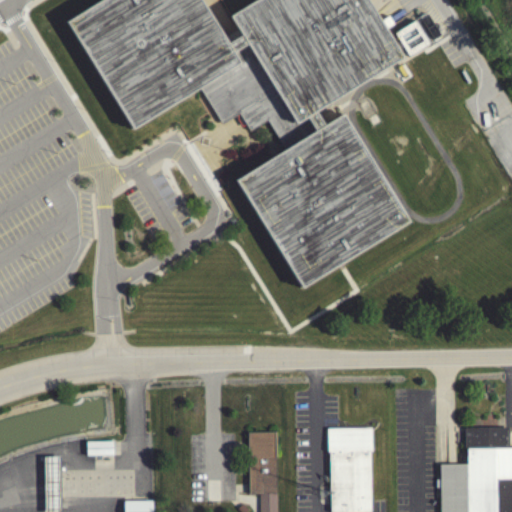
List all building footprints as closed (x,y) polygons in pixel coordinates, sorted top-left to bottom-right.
[(67,20),(99,0),(202,0),(228,42),(242,33),(230,15),(253,0),(369,0),(403,55),(316,110),(324,124),(342,113),(409,220),(302,286),(235,178),(286,147),(268,118),(250,129),(239,111),(222,122),(199,86),(133,127),(67,20)] [(408,60),(440,39),(425,16),(393,37),(408,60)] [(325,425),(373,425),(373,510),(331,511),(331,449),(325,449),(325,425)] [(440,463),(440,511),(511,511),(511,446),(509,446),(509,426),(466,426),(466,447),(468,447),(468,463),(440,463)] [(274,511),(274,436),(246,436),(247,498),(258,498),(258,511),(274,511)] [(59,511),(58,460),(42,460),(42,511),(59,511)] [(151,511),(122,511),(122,499),(151,498),(151,511)]
